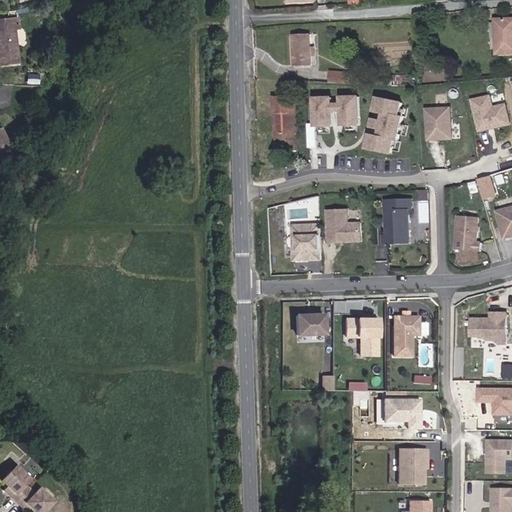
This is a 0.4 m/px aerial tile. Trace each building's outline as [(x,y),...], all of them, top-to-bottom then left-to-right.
[(0,65),(17,63),(13,30),(13,25),(17,25),(16,19),(0,20),(0,65)] [(511,53),(511,19),(496,20),(497,54),(511,53)] [(311,48),(310,35),(293,35),(295,66),(312,65),(311,57),(311,48)] [(355,84),(356,75),(356,74),(330,72),(329,82),(355,84)] [(332,125),(331,108),(340,107),(341,125),(358,124),(357,95),(339,96),(340,102),(331,103),(330,97),(313,98),(314,123),(307,124),(308,148),(316,147),(315,126),(332,125)] [(297,133),(295,96),(274,97),(274,113),(278,113),(279,134),(297,133)] [(510,122),(506,104),(494,107),(491,96),(473,100),(480,129),(510,122)] [(397,141),(401,117),(398,116),(400,102),(375,98),(373,113),(387,115),(383,138),(369,136),(367,150),(391,154),(394,140),(397,141)] [(453,139),(451,108),(427,109),(429,140),(453,139)] [(380,129),(381,123),(371,121),(370,127),(380,129)] [(0,152),(9,149),(2,128),(0,128),(0,152)] [(298,151),(297,133),(279,134),(275,134),(276,157),(289,156),(289,151),(298,151)] [(496,196),(491,176),(479,180),(484,199),(496,196)] [(410,244),(409,210),(412,210),(412,204),(386,205),(387,224),(389,224),(390,235),(383,235),(384,245),(410,244)] [(511,236),(511,207),(498,212),(505,238),(511,236)] [(362,242),(361,223),(349,224),(348,211),(328,211),(330,243),(362,242)] [(477,243),(479,218),(459,216),(457,250),(482,252),(482,243),(477,243)] [(322,260),(320,225),(294,225),(294,237),(299,237),(299,250),(294,250),(295,261),(308,260),(308,257),(313,257),(313,260),(322,260)] [(506,337),(507,313),(491,313),(491,322),(485,322),(485,319),(472,319),(472,337),(484,337),(488,341),(495,341),(499,337),(506,337)] [(324,335),(323,315),(295,316),(296,335),(324,335)] [(411,357),(411,335),(418,335),(418,317),(393,317),(393,357),(411,357)] [(377,356),(377,319),(369,319),(369,321),(363,321),(361,319),(345,319),(345,337),(359,337),(359,356),(377,356)] [(332,391),(332,376),(322,376),(322,391),(332,391)] [(430,385),(430,377),(418,377),(417,384),(430,385)] [(511,387),(479,387),(479,401),(495,401),(495,414),(511,413),(511,387)] [(419,410),(420,400),(383,399),(382,420),(405,421),(405,429),(418,429),(419,416),(417,416),(417,410),(419,410)] [(511,441),(488,441),(487,473),(506,474),(506,459),(511,459),(511,441)] [(423,486),(423,459),(426,459),(426,451),(407,451),(407,458),(397,458),(397,485),(423,486)] [(22,484),(27,479),(14,467),(1,481),(7,487),(14,493),(11,497),(16,502),(27,489),(22,484)] [(14,493),(7,487),(3,490),(11,497),(14,493)] [(34,511),(41,511),(51,502),(37,489),(33,494),(27,489),(16,502),(22,507),(25,504),(32,510),(34,511)] [(492,511),(511,511),(511,489),(492,489),(492,503),(494,503),(494,507),(492,507),(492,511)] [(428,511),(429,502),(407,502),(407,511),(428,511)]
